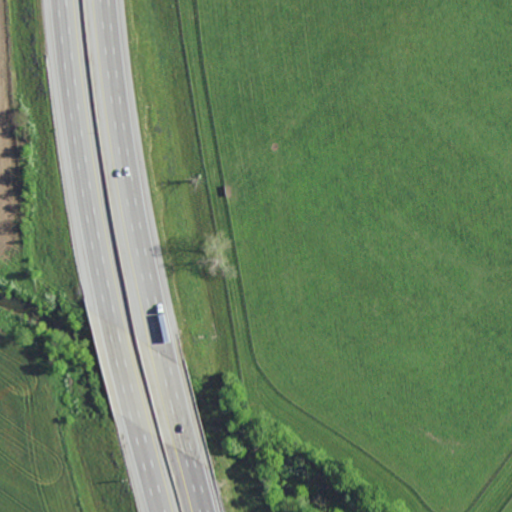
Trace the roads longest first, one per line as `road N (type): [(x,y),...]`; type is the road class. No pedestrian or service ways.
road 1 (motorway): [(173,362),(132,152),(116,0)]
road 2 (motorway): [(60,0),(106,322)]
